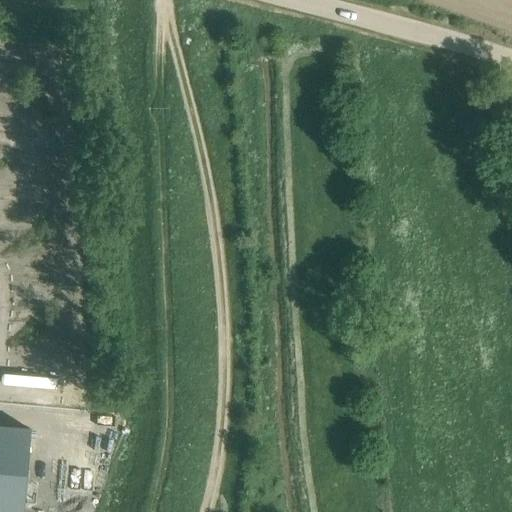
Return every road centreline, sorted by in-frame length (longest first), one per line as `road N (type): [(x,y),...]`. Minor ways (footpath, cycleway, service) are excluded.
road 1 (track): [(167,0),(218,246),(223,429),(206,511)]
road 2 (track): [(160,0),(168,411),(150,511)]
road 3 (unclassified): [(511,57),(290,0)]
